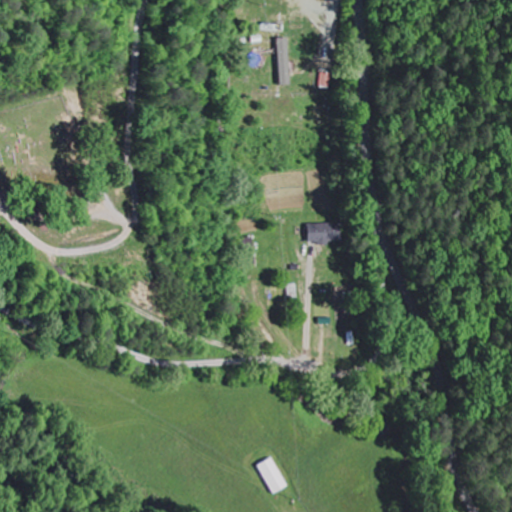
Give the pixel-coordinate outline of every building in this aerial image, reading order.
[(293,85),(290,24),(264,26),(264,38),(263,38),(263,45),(279,44),(282,86),(293,85)] [(334,73),(323,71),(320,85),(332,86),(334,73)] [(311,241),(320,241),(320,242),(345,241),(344,221),(311,223),(311,241)] [(289,283),(290,297),(300,296),(299,283),(289,283)] [(291,485),(275,456),(260,464),(276,493),(291,485)]
